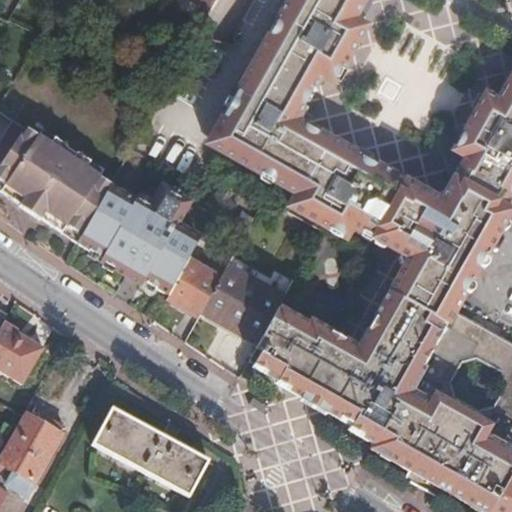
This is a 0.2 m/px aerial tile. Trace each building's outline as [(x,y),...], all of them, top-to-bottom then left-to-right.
[(511,347),(450,312),(480,258),(506,212),(501,209),(511,190),(511,79),(497,105),(485,99),(456,148),(469,155),(452,185),(439,208),(424,200),(288,124),(317,72),(330,79),(359,28),(346,21),(358,0),(291,0),(207,147),(240,166),(272,183),(297,197),(290,209),(323,228),(342,238),(348,226),(353,229),(410,261),(390,296),(354,359),(298,328),(274,315),(258,344),(248,361),(267,372),(264,378),(268,381),(377,440),(371,452),(408,472),(447,495),(476,511),(488,511),(511,472),(511,469),(511,347)] [(126,74),(133,62),(84,39),(76,52),(126,74)] [(164,91),(171,78),(158,71),(150,85),(164,91)] [(0,157),(0,198),(75,247),(106,193),(109,188),(69,163),(65,168),(54,160),(57,156),(19,130),(0,157)] [(188,260),(198,242),(175,231),(177,226),(174,224),(175,220),(165,215),(173,199),(141,183),(128,204),(106,193),(75,247),(101,260),(98,265),(140,287),(142,285),(167,297),(188,260)] [(230,259),(258,210),(247,204),(220,253),(230,259)] [(165,300),(197,319),(201,312),(219,279),(188,260),(167,297),(165,300)] [(258,344),(274,315),(283,298),(226,267),(219,279),(201,312),(258,344)] [(0,364),(0,391),(15,401),(46,354),(32,345),(15,371),(1,363),(0,364)] [(93,445),(187,499),(207,463),(112,410),(93,445)] [(40,426),(23,415),(21,419),(0,455),(0,506),(6,496),(0,492),(0,476),(2,477),(6,469),(12,472),(4,486),(25,499),(33,484),(63,432),(44,419),(40,426)] [(442,505),(447,495),(408,472),(402,482),(442,505)] [(511,511),(511,472),(488,511),(511,511)]
